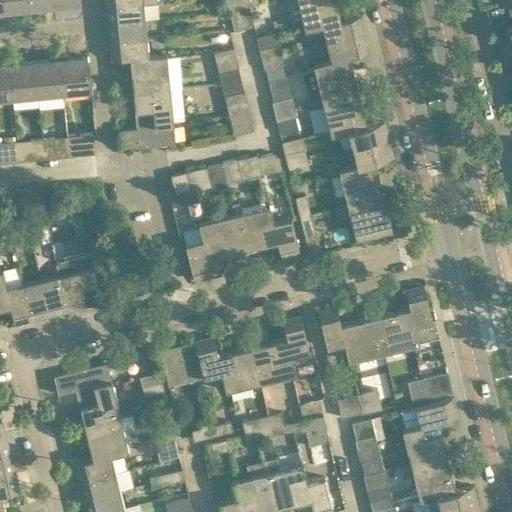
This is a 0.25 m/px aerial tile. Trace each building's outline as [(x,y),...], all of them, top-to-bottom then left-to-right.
[(28,0),(3,0),(4,12),(14,11),(14,8),(29,7),(28,0)] [(53,0),(28,0),(29,7),(44,5),(45,8),(55,7),(53,0)] [(142,0),(107,4),(109,21),(145,18),(143,0),(142,0)] [(226,0),(229,9),(239,7),(237,0),(226,0)] [(271,0),(276,19),(295,14),(291,0),(271,0)] [(336,0),(298,0),(305,28),(305,29),(323,25),(323,23),(324,23),(320,6),(337,2),(336,0)] [(337,2),(320,6),(324,23),(323,23),(323,25),(327,41),(363,33),(359,15),(341,19),(337,2)] [(248,5),(239,7),(244,27),(253,25),(248,5)] [(239,7),(229,9),(234,30),(244,27),(239,7)] [(109,21),(111,39),(147,35),(145,18),(109,21)] [(511,39),(502,41),(504,51),(511,48),(511,22),(507,24),(511,39)] [(327,41),(331,58),(332,57),(337,76),(354,72),(350,55),(367,51),(363,33),(327,41)] [(130,56),(132,73),(149,71),(148,53),(149,53),(147,35),(111,39),(113,58),(130,56)] [(259,48),(262,57),(282,52),(280,43),(259,48)] [(214,51),(216,61),(237,56),(234,46),(214,51)] [(132,73),(134,91),(170,87),(167,51),(149,53),(148,53),(149,71),(132,73)] [(282,52),(262,57),(264,68),(285,63),(282,52)] [(69,53),(59,54),(63,91),(88,88),(84,54),(69,56),(69,53)] [(50,58),(34,59),(38,93),(63,91),(59,54),(49,55),(50,58)] [(237,56),(216,61),(219,71),(239,66),(237,56)] [(315,67),(301,70),(308,102),(322,98),(358,89),(354,72),(337,76),(332,57),(331,58),(331,59),(314,63),(315,67)] [(19,58),(9,59),(13,96),(38,93),(34,59),(19,61),(19,58)] [(0,96),(13,96),(9,59),(0,59),(0,96)] [(134,91),(135,109),(154,108),(156,126),(174,124),(170,87),(134,91)] [(225,94),(227,104),(247,99),(245,89),(225,94)] [(322,98),(331,133),(349,128),(345,111),(363,107),(358,89),(322,98)] [(272,100),(275,110),(295,105),(292,95),(272,100)] [(247,99),(227,104),(229,114),(250,109),(247,99)] [(295,105),(275,110),(277,120),(297,115),(295,105)] [(348,129),(352,146),(388,138),(384,120),(367,124),(363,107),(345,111),(349,128),(331,133),(331,134),(348,129)] [(154,108),(135,109),(137,127),(119,128),(121,147),(176,142),(174,124),(156,126),(154,108)] [(67,135),(69,155),(95,152),(93,132),(67,135)] [(55,136),(42,137),(44,157),(57,156),(55,136)] [(302,136),(282,141),(285,152),(287,162),(307,157),(305,147),(302,136)] [(44,157),(42,137),(30,139),(32,158),(44,157)] [(352,146),(356,163),(357,163),(361,181),(380,177),(376,160),(393,155),(388,138),(352,146)] [(257,152),(247,155),(252,175),(262,173),(259,158),(258,155),(257,152)] [(275,152),(258,155),(259,158),(262,173),(281,168),(278,155),(276,156),(275,152)] [(252,175),(247,155),(237,157),(242,177),(252,175)] [(307,157),(287,162),(290,172),(310,167),(307,157)] [(339,167),(347,203),(384,194),(380,177),(361,181),(357,163),(356,163),(339,167)] [(206,165),(196,167),(201,188),(211,185),(206,165)] [(196,167),(186,170),(190,186),(191,190),(201,188),(196,167)] [(190,186),(186,170),(171,173),(175,190),(190,186)] [(305,193),(295,195),(300,215),(310,212),(305,193)] [(356,238),(375,234),(393,229),(384,194),(347,203),(334,206),(336,217),(350,213),(356,238)] [(232,202),(234,211),(243,248),(260,244),(256,226),(275,222),(275,221),(274,221),(269,203),(241,210),(239,201),(232,202)] [(199,220),(203,238),(203,239),(222,235),(226,252),(243,248),(234,211),(199,220)] [(310,212),(300,215),(305,236),(315,234),(310,212)] [(58,219),(45,222),(50,242),(62,239),(75,235),(78,246),(84,245),(92,242),(90,232),(86,233),(82,213),(76,214),(71,215),(58,219)] [(291,217),(275,221),(275,222),(256,226),(260,244),(277,240),(282,257),(300,253),(291,217)] [(39,223),(29,226),(33,243),(43,241),(39,223)] [(33,243),(29,226),(19,228),(23,245),(33,243)] [(184,230),(183,230),(186,242),(189,257),(194,278),(213,274),(209,257),(209,256),(226,252),(222,235),(203,239),(203,238),(200,226),(184,230)] [(56,261),(59,273),(67,309),(85,304),(81,287),(99,283),(91,252),(56,261)] [(20,264),(3,268),(7,286),(0,287),(0,306),(11,304),(15,322),(33,317),(24,281),(20,264)] [(59,273),(41,277),(50,313),(67,309),(59,273)] [(41,277),(24,281),(33,317),(50,313),(41,277)] [(410,305),(392,310),(397,327),(415,323),(415,324),(433,319),(424,283),(406,288),(410,305)] [(327,346),(344,342),(344,341),(363,336),(359,318),(341,322),(337,305),(318,310),(327,346)] [(392,310),(376,314),(384,350),(419,341),(415,324),(415,323),(397,327),(392,310)] [(287,336),(269,340),(274,358),(292,354),(295,365),(315,360),(312,349),(309,350),(301,314),(282,318),(287,336)] [(344,341),(344,342),(349,359),(384,350),(376,314),(359,318),(363,336),(344,341)] [(204,375),(221,371),(240,366),(235,348),(218,353),(213,335),(195,340),(204,375)] [(168,384),(204,375),(195,340),(160,349),(168,384)] [(269,340),(252,344),(261,380),(296,371),(295,365),(292,354),(274,358),(269,340)] [(240,366),(221,371),(225,389),(261,380),(252,344),(235,348),(240,366)] [(76,389),(81,406),(98,402),(94,383),(112,379),(107,362),(55,375),(59,393),(76,389)] [(448,369),(417,377),(422,397),(453,389),(448,369)] [(140,375),(142,385),(162,380),(162,378),(152,372),(140,375)] [(422,397),(417,377),(407,380),(412,400),(422,397)] [(81,406),(85,423),(120,415),(112,379),(94,383),(98,402),(81,406)] [(162,380),(142,385),(146,399),(165,394),(162,380)] [(377,387),(367,390),(372,410),(382,407),(377,387)] [(372,410),(367,390),(357,392),(357,393),(337,398),(341,417),(372,410)] [(443,436),(439,419),(456,415),(451,396),(401,409),(405,426),(421,422),(425,441),(443,436)] [(322,409),(319,398),(299,403),(302,414),(322,409)] [(85,423),(89,440),(106,436),(111,454),(129,450),(128,445),(139,443),(132,412),(120,415),(85,423)] [(281,412),(262,416),(264,425),(283,421),(281,412)] [(318,415),(290,422),(293,432),(306,429),(310,445),(329,440),(323,414),(318,415)] [(243,421),(245,430),(264,425),(262,416),(243,421)] [(151,422),(154,432),(174,427),(171,417),(151,422)] [(371,417),(351,422),(356,439),(354,439),(355,441),(357,449),(377,444),(371,417)] [(230,419),(211,424),(214,435),(233,430),(230,419)] [(283,421),(264,425),(266,435),(286,430),(283,421)] [(402,427),(411,462),(447,453),(443,436),(425,441),(421,422),(405,426),(402,427)] [(211,424),(192,429),(194,439),(214,435),(211,424)] [(264,425),(245,430),(247,439),(266,435),(264,425)] [(174,427),(154,432),(156,442),(176,437),(174,427)] [(0,438),(0,456),(11,454),(6,436),(0,438)] [(76,462),(80,480),(116,472),(111,454),(106,436),(89,440),(93,458),(76,462)] [(176,437),(156,442),(161,462),(181,457),(176,437)] [(206,443),(209,454),(229,449),(226,438),(206,443)] [(377,444),(357,449),(357,451),(359,459),(361,459),(380,454),(377,444)] [(423,497),(437,494),(438,494),(433,474),(451,470),(447,453),(411,462),(420,498),(423,497)] [(0,456),(0,474),(15,471),(11,454),(0,456)] [(276,456),(265,458),(277,507),(294,503),(290,485),(307,480),(307,479),(303,462),(279,468),(276,456)] [(232,479),(236,496),(237,497),(255,493),(259,511),(277,507),(265,458),(246,463),(249,475),(232,479)] [(183,467),(166,471),(169,481),(186,477),(183,467)] [(365,474),(364,474),(370,500),(390,495),(388,485),(389,485),(385,468),(384,469),(365,473),(365,474)] [(437,494),(423,497),(426,511),(433,511),(441,510),(477,501),(473,483),(455,487),(451,470),(433,474),(438,494),(437,494)] [(0,511),(6,511),(2,493),(19,489),(15,471),(0,474),(0,511)] [(169,481),(166,471),(150,475),(152,485),(169,481)] [(80,480),(84,498),(120,489),(116,472),(80,480)] [(325,475),(307,479),(307,480),(290,485),(294,503),(311,499),(313,511),(329,511),(333,511),(325,475)] [(84,498),(87,511),(101,511),(124,506),(120,489),(84,498)] [(237,497),(236,496),(219,501),(221,511),(254,511),(259,511),(255,493),(237,497)] [(178,497),(166,500),(168,511),(194,511),(193,506),(192,507),(188,494),(178,497)] [(390,495),(370,500),(373,511),(396,511),(395,504),(393,505),(390,495)] [(441,510),(441,511),(479,511),(477,501),(441,510)]
